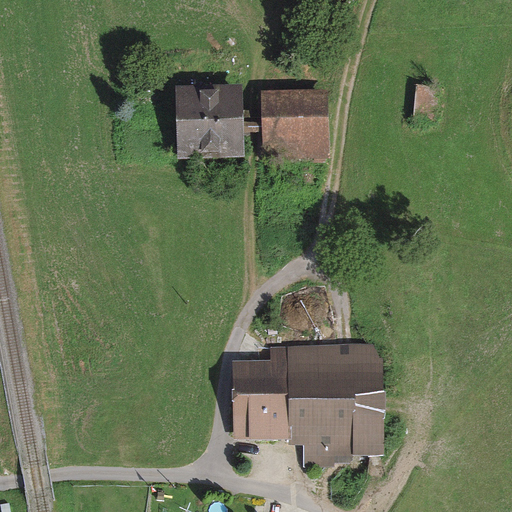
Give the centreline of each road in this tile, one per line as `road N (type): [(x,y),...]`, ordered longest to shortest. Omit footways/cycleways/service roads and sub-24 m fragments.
road 1 (track): [(367,0),(323,223),(306,261),(266,290),(240,329),(224,377),(212,478)]
road 2 (residential): [(0,482),(67,473),(212,478),(328,511)]
